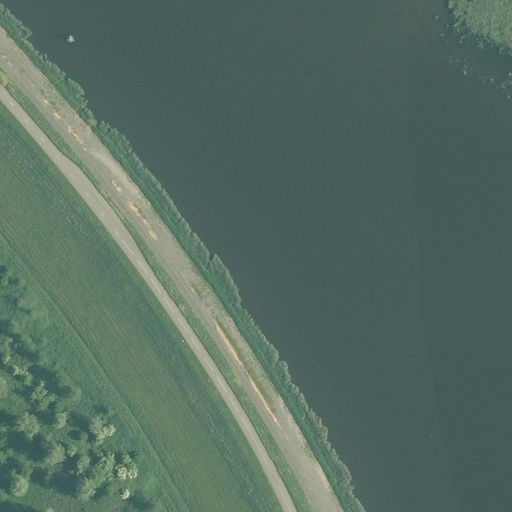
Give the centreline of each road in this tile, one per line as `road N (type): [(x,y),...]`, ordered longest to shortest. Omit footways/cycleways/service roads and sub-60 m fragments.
road 1 (tertiary): [(0,92),(100,211),(196,345),(289,511)]
road 2 (track): [(176,511),(117,409),(0,249)]
